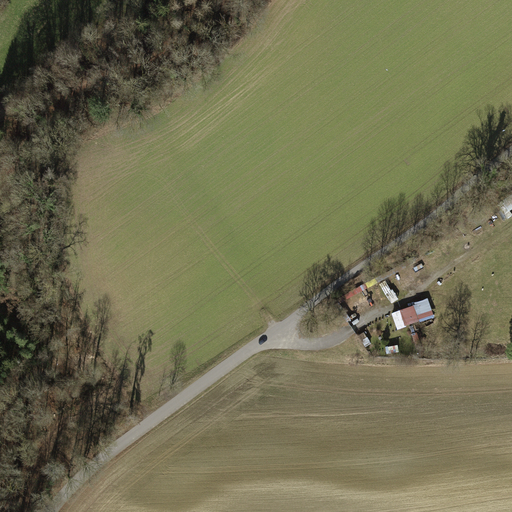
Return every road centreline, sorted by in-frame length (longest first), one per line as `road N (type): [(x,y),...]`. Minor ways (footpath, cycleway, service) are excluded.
road 1 (unclassified): [(511,161),(100,469),(64,511)]
road 2 (track): [(272,338),(145,148)]
